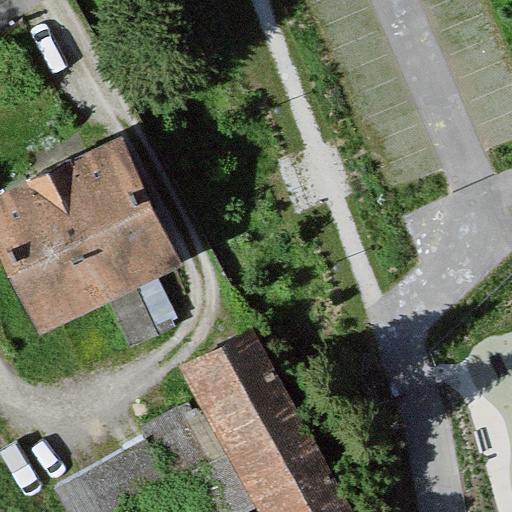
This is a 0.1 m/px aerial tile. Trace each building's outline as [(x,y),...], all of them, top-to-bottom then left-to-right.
[(111,155),(0,209),(0,216),(46,311),(160,255),(111,155)] [(165,331),(145,286),(121,296),(141,341),(165,331)] [(335,511),(235,327),(185,354),(270,511),(335,511)] [(180,404),(145,425),(153,437),(176,476),(211,455),(180,404)] [(116,511),(176,476),(153,437),(60,492),(72,511),(116,511)] [(252,511),(247,501),(225,511),(252,511)]
